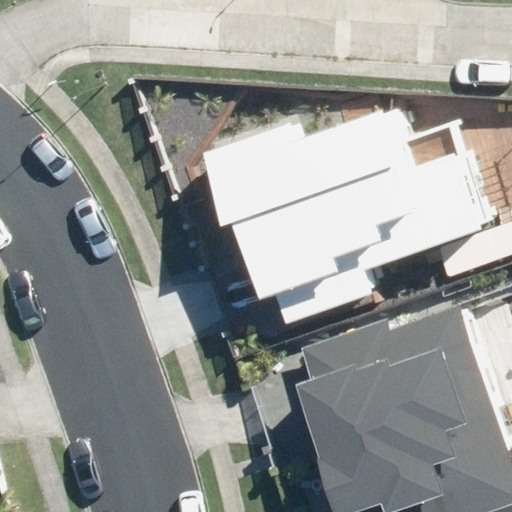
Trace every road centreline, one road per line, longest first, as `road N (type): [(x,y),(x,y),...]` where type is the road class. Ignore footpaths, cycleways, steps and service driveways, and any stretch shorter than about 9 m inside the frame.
road 1 (residential): [(0,152),(17,170),(64,274),(150,511)]
road 2 (residential): [(183,0),(511,36)]
road 3 (residential): [(0,62),(72,12),(126,0)]
